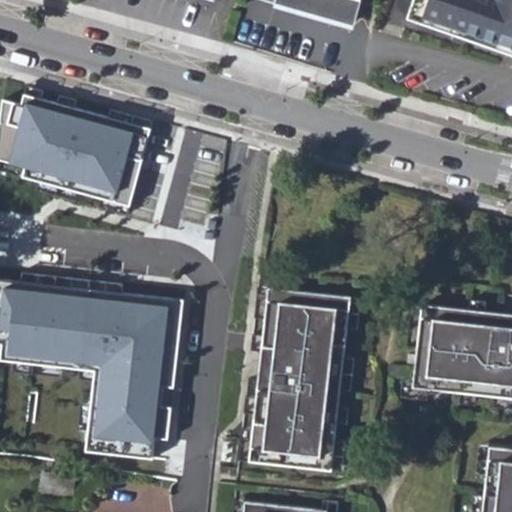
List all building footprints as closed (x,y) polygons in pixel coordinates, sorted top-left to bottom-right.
[(294,0),(295,0),(300,2),(304,3),(308,4),(312,4),(317,3),(321,1),(344,9),(343,11),(356,15),(360,0),(294,0)] [(511,0),(413,0),(407,19),(511,55),(511,0)] [(51,262),(56,223),(58,204),(66,140),(0,121),(0,122),(0,163),(4,164),(4,167),(48,179),(41,225),(42,225),(38,260),(51,262)] [(119,203),(165,216),(163,222),(175,226),(175,229),(170,249),(192,256),(211,182),(131,159),(119,203)] [(56,223),(80,226),(82,207),(58,204),(56,223)] [(48,285),(26,282),(24,299),(46,302),(48,285)] [(349,296),(266,287),(254,390),(247,461),(330,470),(349,296)] [(511,313),(420,303),(411,386),(511,397),(511,313)] [(0,371),(37,376),(42,342),(43,332),(0,327),(0,371)] [(511,511),(511,448),(488,446),(480,511),(511,511)] [(39,492),(70,497),(73,475),(41,471),(39,492)] [(325,511),(326,510),(242,501),(241,511),(325,511)]
